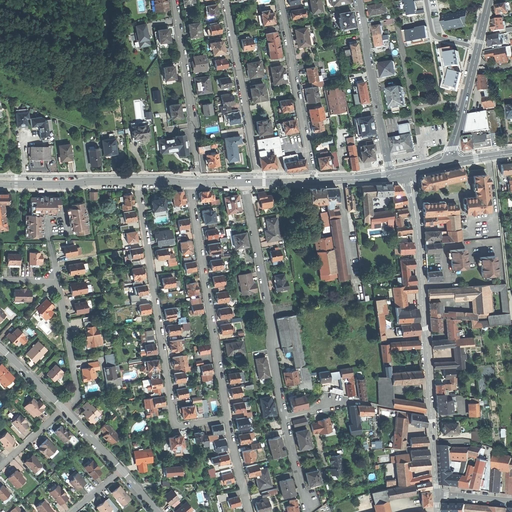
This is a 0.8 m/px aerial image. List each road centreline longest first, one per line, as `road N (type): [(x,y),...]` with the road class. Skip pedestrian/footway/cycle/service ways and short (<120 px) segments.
road 1 (secondary): [(436,494),(408,173)]
road 2 (residential): [(139,180),(174,423),(228,418)]
road 3 (residential): [(228,418),(189,180)]
road 4 (residential): [(244,179),(285,416)]
road 5 (residential): [(257,180),(226,0)]
road 6 (residential): [(312,179),(281,0)]
road 7 (residential): [(198,180),(175,0)]
road 8 (residential): [(392,175),(359,0)]
road 9 (tertiary): [(139,180),(0,183)]
road 10 (residential): [(64,409),(77,390),(57,282)]
